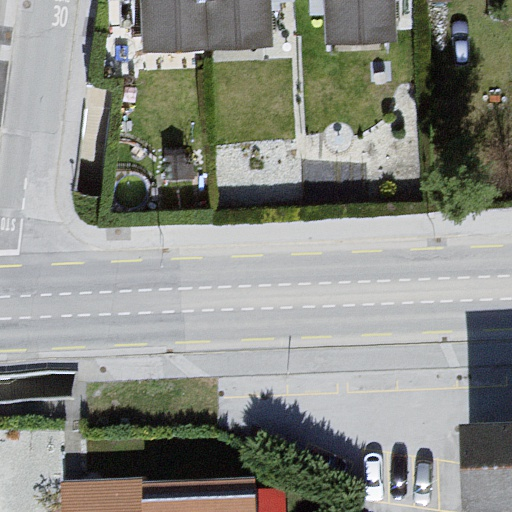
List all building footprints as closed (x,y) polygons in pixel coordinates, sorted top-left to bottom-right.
[(255,0),(122,0),(121,30),(130,52),(257,43),(255,0)] [(304,0),(306,44),(386,38),(385,0),(304,0)] [(511,511),(511,442),(451,443),(451,511),(511,511)] [(138,484),(53,488),(53,511),(139,511),(138,492),(138,484)] [(250,511),(247,487),(138,492),(139,511),(250,511)]
